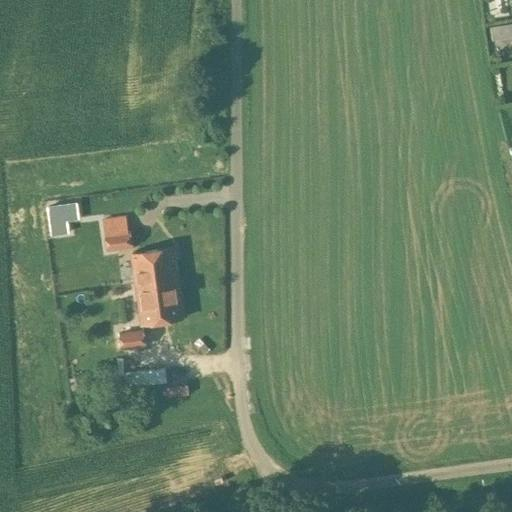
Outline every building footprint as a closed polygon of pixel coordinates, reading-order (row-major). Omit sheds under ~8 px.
[(511,24),(494,27),(496,38),(511,35),(511,24)] [(130,231),(106,235),(108,251),(132,247),(130,231)] [(136,289),(179,283),(174,247),(131,254),(136,289)] [(179,283),(136,289),(141,325),(184,319),(179,283)] [(91,353),(146,346),(144,330),(120,333),(120,337),(89,341),(91,353)]
